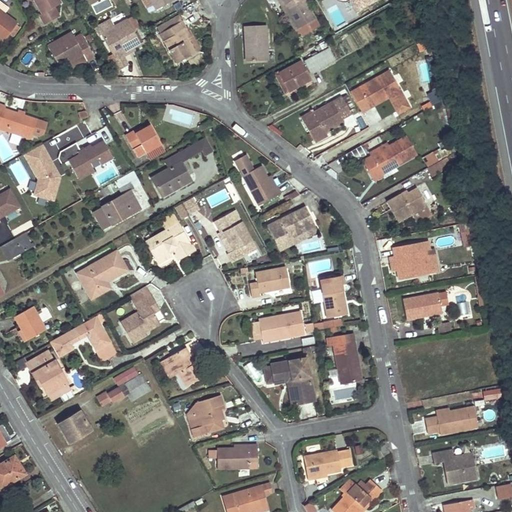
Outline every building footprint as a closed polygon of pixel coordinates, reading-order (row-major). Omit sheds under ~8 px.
[(55,6),(61,3),(59,0),(34,0),(35,0),(42,13),(39,15),(45,24),(60,15),(55,6)] [(149,0),(156,10),(173,0),(149,0)] [(299,27),(316,18),(306,0),(280,0),(283,5),(287,3),(299,27)] [(378,3),(376,0),(331,0),(334,6),(347,1),(353,14),(378,3)] [(0,40),(3,42),(17,22),(0,9),(0,40)] [(141,28),(134,16),(128,19),(135,31),(141,28)] [(319,24),(316,18),(299,27),(302,32),(319,24)] [(128,64),(122,54),(120,50),(127,46),(125,43),(129,41),(133,48),(141,43),(135,31),(128,19),(115,27),(101,34),(120,68),(128,64)] [(98,27),(101,34),(115,27),(111,20),(98,27)] [(184,29),(187,28),(183,21),(161,33),(178,63),(197,53),(184,29)] [(249,62),(268,61),(268,24),(245,24),(245,34),(249,34),(249,62)] [(95,57),(80,30),(73,34),(71,31),(47,45),(56,61),(67,55),(68,59),(74,69),(95,57)] [(127,46),(129,50),(133,48),(129,41),(125,43),(127,46)] [(310,72),(335,59),(328,47),(317,53),(316,51),(310,54),(312,57),(304,61),(310,72)] [(58,65),(68,59),(67,55),(56,61),(58,65)] [(310,80),(300,62),(280,74),(289,92),(310,80)] [(422,82),(431,81),(429,62),(420,63),(422,82)] [(402,89),(408,100),(413,97),(416,103),(423,100),(403,63),(350,92),(361,112),(402,89)] [(289,92),(280,74),(276,76),(286,94),(289,92)] [(345,95),(342,97),(350,110),(353,108),(345,95)] [(344,123),(342,119),(351,113),(350,110),(342,97),(315,112),(317,116),(305,123),(315,142),(328,135),(327,133),(344,123)] [(413,97),(408,100),(411,106),(416,103),(413,97)] [(0,129),(29,140),(31,135),(39,138),(43,135),(47,125),(36,121),(24,117),(16,114),(4,109),(5,106),(0,104),(0,129)] [(302,118),(305,123),(317,116),(315,112),(302,118)] [(212,127),(210,120),(196,129),(199,134),(212,127)] [(161,144),(151,125),(144,129),(136,133),(135,130),(126,136),(137,157),(161,144)] [(79,149),(76,143),(61,152),(77,179),(115,157),(102,136),(79,149)] [(393,163),(395,167),(417,155),(406,136),(389,145),(370,157),(362,161),(374,181),(383,176),(382,174),(380,171),(393,163)] [(209,153),(202,141),(187,149),(191,157),(199,153),(201,157),(209,153)] [(367,153),(370,157),(389,145),(386,142),(367,153)] [(42,202),(66,189),(42,143),(17,156),(42,202)] [(187,149),(178,154),(182,161),(183,162),(191,157),(187,149)] [(165,161),(169,168),(182,161),(178,154),(165,161)] [(262,166),(254,170),(246,154),(235,160),(243,175),(259,205),(281,194),(276,186),(274,187),(268,176),(262,166)] [(452,164),(447,156),(428,167),(433,175),(452,164)] [(183,162),(182,161),(169,168),(152,178),(163,197),(193,180),(185,166),(183,162)] [(393,163),(380,171),(382,174),(395,167),(393,163)] [(12,179),(5,167),(0,169),(0,177),(4,184),(12,179)] [(141,183),(134,171),(110,184),(112,188),(118,185),(120,188),(132,182),(134,187),(141,183)] [(274,187),(276,186),(271,175),(268,176),(274,187)] [(112,194),(107,185),(101,190),(105,197),(112,194)] [(210,210),(240,199),(235,186),(205,196),(210,210)] [(428,206),(418,189),(409,194),(403,198),(401,194),(387,203),(399,222),(428,206)] [(140,209),(131,191),(103,207),(112,225),(140,209)] [(297,191),(285,198),(287,202),(299,195),(297,191)] [(198,208),(192,197),(182,203),(188,214),(198,208)] [(175,206),(181,217),(188,214),(182,203),(175,206)] [(318,232),(306,206),(268,225),(277,244),(304,231),(307,237),(318,232)] [(103,207),(94,211),(104,229),(112,225),(103,207)] [(252,241),(235,210),(215,221),(221,233),(224,231),(230,243),(227,244),(225,246),(229,254),(228,254),(232,262),(241,258),(249,254),(244,245),(252,241)] [(468,222),(458,224),(460,235),(470,233),(468,222)] [(195,251),(179,223),(146,241),(154,258),(168,251),(171,249),(177,260),(195,251)] [(224,231),(221,233),(227,244),(230,243),(224,231)] [(304,231),(277,244),(280,250),(307,237),(304,231)] [(30,242),(25,233),(0,246),(0,247),(5,256),(30,242)] [(430,240),(393,247),(395,255),(395,258),(396,263),(397,270),(399,279),(432,273),(428,251),(431,250),(430,240)] [(249,254),(257,249),(252,241),(244,245),(249,254)] [(431,250),(428,251),(432,273),(437,272),(433,250),(431,250)] [(171,257),(168,251),(154,258),(158,264),(171,257)] [(119,260),(115,252),(90,267),(92,270),(80,277),(87,290),(95,285),(98,290),(109,284),(108,282),(106,279),(109,277),(111,280),(128,270),(122,258),(119,260)] [(250,283),(252,297),(261,296),(260,292),(290,286),(286,266),(256,271),(258,281),(250,283)] [(92,270),(90,267),(78,273),(80,277),(92,270)] [(344,284),(343,275),(321,279),(327,317),(347,314),(342,284),(344,284)] [(479,275),(474,276),(479,301),(483,299),(479,275)] [(111,288),(109,284),(98,290),(100,294),(111,288)] [(95,285),(87,290),(92,299),(100,294),(98,290),(95,285)] [(445,291),(438,292),(440,305),(447,303),(445,291)] [(99,309),(119,302),(115,292),(95,300),(99,309)] [(402,300),(406,320),(432,315),(431,310),(441,308),(440,305),(438,292),(402,300)] [(153,294),(136,304),(140,311),(122,322),(134,342),(148,333),(147,331),(145,328),(160,319),(156,312),(151,305),(157,301),(153,294)] [(157,301),(151,305),(156,312),(161,309),(157,301)] [(27,339),(46,329),(33,305),(14,316),(27,339)] [(306,335),(301,311),(258,319),(259,322),(251,323),(254,340),(262,339),(262,340),(294,334),(295,337),(306,335)] [(95,316),(93,318),(99,330),(102,328),(95,316)] [(88,321),(53,341),(59,351),(68,346),(67,344),(87,333),(88,335),(98,355),(111,347),(109,343),(110,342),(102,328),(99,330),(93,318),(88,321)] [(341,318),(329,320),(330,327),(342,325),(341,318)] [(160,319),(145,328),(147,331),(162,322),(160,319)] [(313,323),(305,324),(307,334),(314,333),(313,323)] [(449,324),(439,325),(440,333),(450,331),(449,324)] [(294,334),(262,340),(263,344),(295,337),(294,334)] [(340,385),(362,382),(355,341),(333,345),(340,385)] [(317,345),(286,351),(286,356),(318,350),(317,345)] [(68,346),(59,351),(61,356),(70,351),(68,346)] [(111,347),(98,355),(101,359),(114,352),(111,347)] [(197,361),(193,363),(185,347),(167,357),(176,373),(178,371),(186,386),(205,375),(197,361)] [(68,382),(56,361),(51,350),(28,363),(34,374),(42,387),(44,385),(49,394),(68,382)] [(307,357),(301,358),(303,368),(309,367),(307,357)] [(314,393),(309,367),(303,368),(301,358),(271,363),(271,364),(275,383),(275,384),(287,381),(292,380),(295,397),(314,393)] [(85,363),(78,366),(82,371),(85,370),(87,368),(85,363)] [(275,383),(271,364),(266,365),(269,384),(275,383)] [(151,389),(142,375),(108,394),(108,393),(98,398),(102,405),(111,400),(113,402),(128,393),(133,400),(151,389)] [(295,397),(292,380),(287,381),(291,405),(295,397)] [(72,389),(68,382),(49,394),(53,401),(72,389)] [(483,390),(484,398),(496,398),(496,390),(483,390)] [(315,401),(314,393),(295,397),(291,405),(315,401)] [(223,406),(220,395),(198,402),(205,426),(221,421),(224,420),(221,412),(220,407),(223,406)] [(438,434),(470,428),(467,408),(449,411),(435,413),(436,416),(425,418),(427,433),(438,431),(438,434)] [(91,430),(80,411),(58,423),(70,443),(91,430)] [(224,429),(221,421),(205,426),(207,434),(224,429)] [(0,425),(0,446),(11,440),(2,424),(0,425)] [(194,438),(207,434),(205,426),(192,429),(194,438)] [(257,445),(248,445),(248,449),(233,449),(209,449),(209,460),(217,460),(217,469),(257,469),(257,445)] [(385,445),(379,448),(385,456),(390,453),(385,445)] [(352,464),(350,449),(338,451),(337,449),(304,455),(308,479),(316,477),(316,474),(327,473),(341,470),(340,466),(352,464)] [(477,478),(472,453),(454,457),(452,450),(432,454),(434,463),(443,462),(448,461),(449,466),(447,470),(444,470),(445,476),(451,475),(452,483),(477,478)] [(0,464),(0,492),(1,495),(2,497),(16,489),(15,487),(12,482),(24,474),(14,456),(0,464)] [(355,483),(350,478),(337,493),(341,498),(355,483)] [(361,478),(356,483),(362,489),(367,483),(361,478)] [(383,490),(372,479),(367,484),(367,483),(362,489),(356,483),(355,483),(341,498),(331,510),(333,511),(358,511),(359,511),(372,498),(374,500),(383,490)] [(510,482),(494,484),(496,498),(511,496),(510,482)] [(269,483),(261,486),(264,496),(272,493),(269,483)] [(264,496),(261,486),(223,497),(227,511),(255,511),(261,510),(258,498),(264,496)] [(267,509),(264,496),(258,498),(261,510),(267,509)] [(372,498),(359,511),(363,511),(374,500),(372,498)] [(313,500),(303,503),(306,511),(312,511),(316,511),(313,500)] [(444,511),(467,511),(467,510),(472,510),(471,500),(443,505),(444,511)] [(194,501),(183,507),(185,511),(187,511),(197,507),(194,501)]
